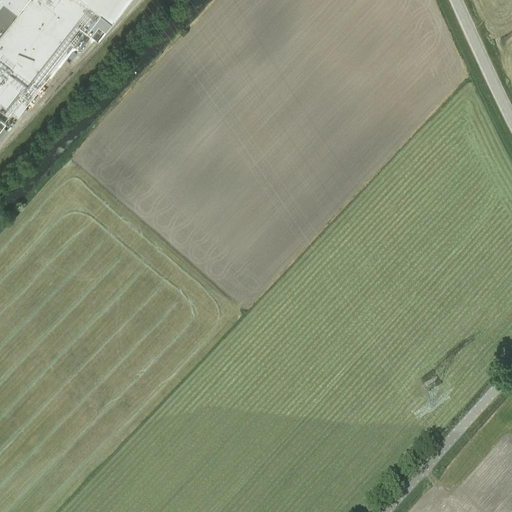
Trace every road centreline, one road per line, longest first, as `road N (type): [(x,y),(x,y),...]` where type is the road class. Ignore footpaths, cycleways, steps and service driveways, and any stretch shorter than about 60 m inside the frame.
road 1 (unclassified): [(385,511),(511,372)]
road 2 (unclassified): [(511,123),(453,0)]
